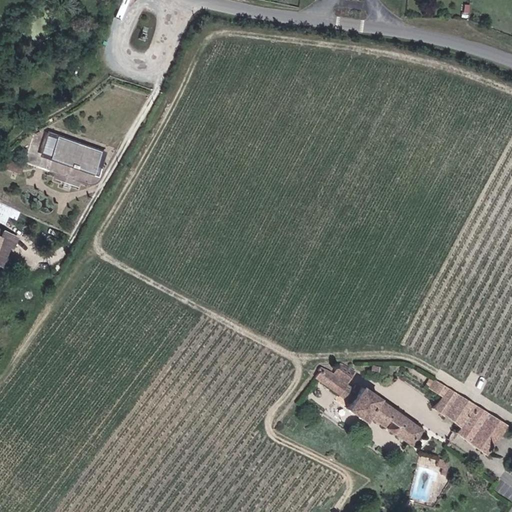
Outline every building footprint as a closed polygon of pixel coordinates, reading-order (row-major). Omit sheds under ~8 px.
[(52,159),(59,138),(49,134),(46,142),(36,139),(29,159),(49,166),(52,159)] [(59,138),(52,159),(95,174),(103,152),(59,138)] [(24,164),(9,160),(6,168),(21,172),(24,164)] [(0,261),(4,263),(11,244),(15,245),(19,234),(4,228),(4,229),(0,227),(0,261)] [(334,373),(322,365),(315,376),(319,379),(353,401),(360,390),(349,383),(357,370),(343,360),(334,373)] [(432,389),(437,382),(433,379),(428,387),(432,389)] [(460,427),(456,432),(486,454),(507,425),(437,382),(432,389),(441,395),(432,408),(442,415),(443,414),(460,427)] [(353,401),(348,408),(364,419),(367,415),(411,445),(422,428),(362,387),(360,390),(353,401)]
